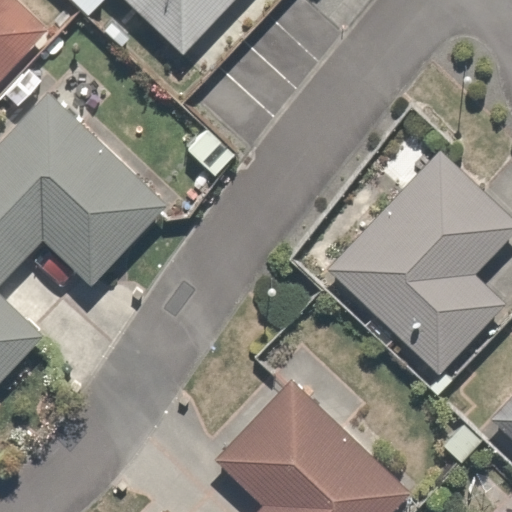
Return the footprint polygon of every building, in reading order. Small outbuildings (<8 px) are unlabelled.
[(0,0),(0,86),(58,25),(30,0),(0,0)] [(127,0),(180,48),(224,0),(127,0)] [(170,199),(47,84),(0,133),(0,243),(14,257),(39,231),(93,281),(170,199)] [(472,264),(511,220),(511,217),(440,151),(334,266),(441,366),(506,296),(472,264)] [(0,243),(0,390),(52,334),(0,286),(0,273),(14,257),(0,243)] [(383,511),(409,485),(292,371),(216,448),(266,497),(249,511),(383,511)] [(511,391),(494,411),(511,428),(511,391)] [(492,447),(452,407),(410,449),(450,489),(492,447)]
